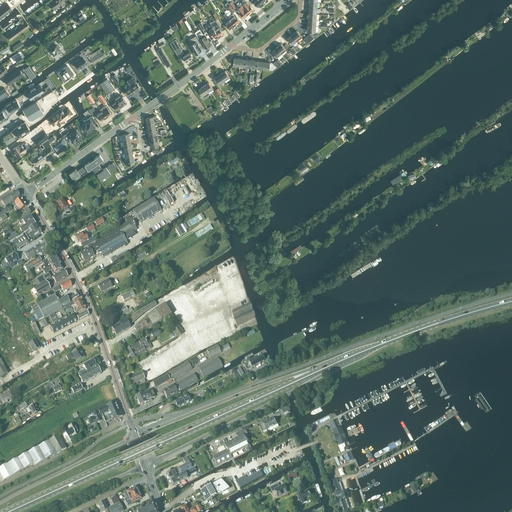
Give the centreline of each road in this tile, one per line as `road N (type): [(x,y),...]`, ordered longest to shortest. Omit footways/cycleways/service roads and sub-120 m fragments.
road 1 (primary): [(8,511),(350,356)]
road 2 (tertiary): [(130,423),(81,289),(25,194)]
road 3 (primary): [(144,465),(350,356)]
road 4 (primary): [(350,356),(134,436)]
road 5 (primary): [(350,356),(511,301)]
road 6 (unclassified): [(0,497),(130,423)]
road 7 (primary): [(134,436),(0,502)]
road 8 (unclassified): [(130,423),(258,381)]
road 9 (residential): [(25,194),(134,117)]
road 10 (residential): [(134,117),(232,44)]
